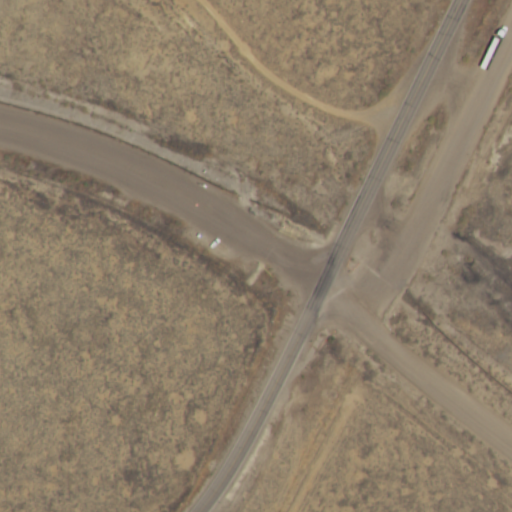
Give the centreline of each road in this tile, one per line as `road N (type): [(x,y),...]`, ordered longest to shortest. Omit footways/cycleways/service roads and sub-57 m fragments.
road 1 (secondary): [(471,0),(316,292)]
road 2 (residential): [(316,292),(382,322),(459,409),(511,446)]
road 3 (secondary): [(316,292),(254,446),(209,511)]
